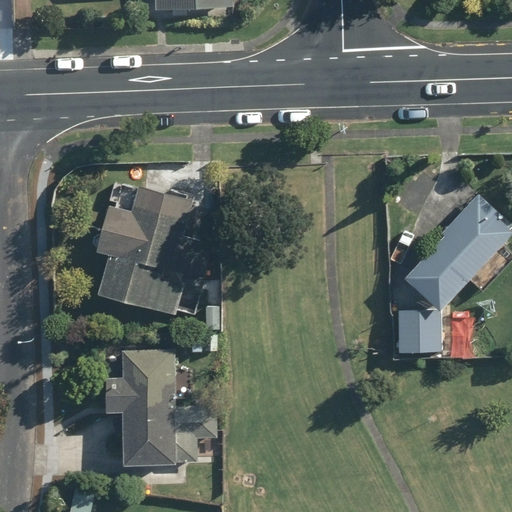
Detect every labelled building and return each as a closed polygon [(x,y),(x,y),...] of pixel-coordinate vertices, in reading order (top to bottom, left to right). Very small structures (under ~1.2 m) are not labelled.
[(154,0),(154,9),(235,12),(235,0),(154,0)] [(138,200),(113,194),(99,248),(117,252),(108,287),(185,307),(193,274),(209,278),(220,235),(189,227),(197,196),(143,182),(138,200)] [(511,243),(511,211),(483,188),(412,276),(455,310),(478,282),(491,292),(511,266),(511,248),(510,246),(511,243)] [(444,306),(403,306),(404,355),(445,354),(444,306)] [(184,456),(177,338),(121,342),(123,368),(105,369),(107,407),(128,405),(132,459),(184,456)] [(225,406),(196,404),(193,444),(223,446),(225,406)]
